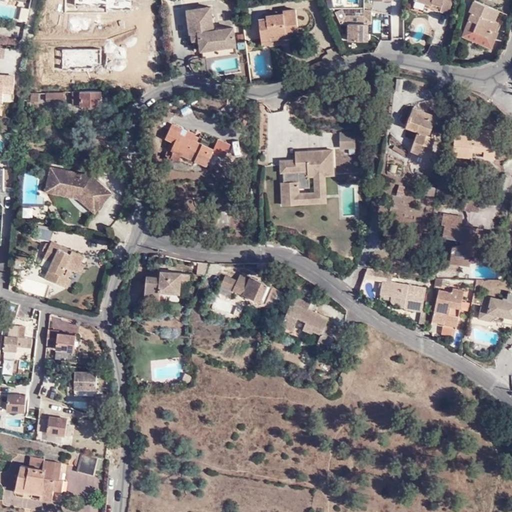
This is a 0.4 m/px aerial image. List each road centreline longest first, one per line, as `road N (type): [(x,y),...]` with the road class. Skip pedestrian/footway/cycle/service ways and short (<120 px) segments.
road 1 (residential): [(511,55),(493,78),(360,56),(245,94),(185,78),(148,89),(134,108),(139,228)]
road 2 (unclassified): [(511,401),(298,261),(268,249),(178,246),(139,228)]
road 3 (residential): [(139,228),(106,315),(124,388),(119,511)]
